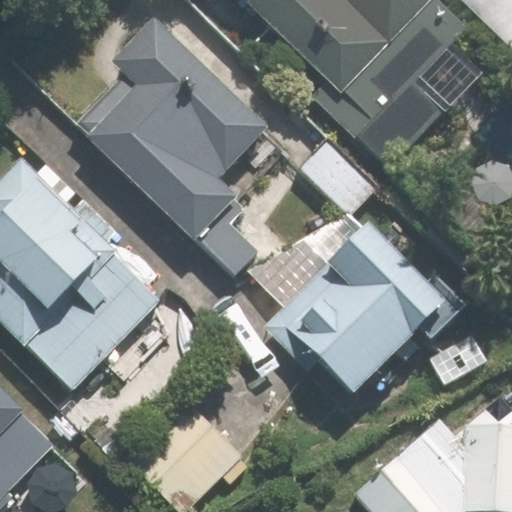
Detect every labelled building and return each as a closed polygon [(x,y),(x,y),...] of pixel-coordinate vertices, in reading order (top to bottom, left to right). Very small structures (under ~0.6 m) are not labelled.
[(251,0),(274,21),(256,39),(388,167),(447,107),(417,77),(470,23),(447,0),(251,0)] [(511,0),(488,0),(511,22),(511,0)] [(116,79),(76,121),(235,276),(263,248),(224,210),(239,194),(221,176),(271,125),(157,15),(115,58),(138,81),(128,91),(116,79)] [(326,140),(300,166),(351,216),(377,189),(326,140)] [(0,317),(74,389),(169,292),(27,155),(0,182),(0,317)] [(451,295),(372,218),(267,325),(346,402),(451,295)] [(0,503),(62,440),(0,380),(0,503)] [(194,501),(242,452),(190,402),(142,451),(194,501)] [(511,511),(511,421),(468,420),(468,446),(444,419),(358,495),(373,511),(479,511),(481,511),(511,511)]
